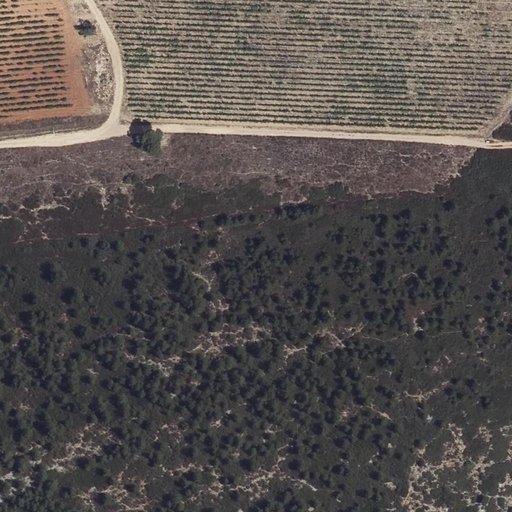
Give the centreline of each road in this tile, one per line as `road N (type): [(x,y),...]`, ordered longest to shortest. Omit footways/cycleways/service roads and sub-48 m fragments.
road 1 (track): [(511,141),(123,127),(0,141)]
road 2 (track): [(89,0),(115,48),(123,127)]
